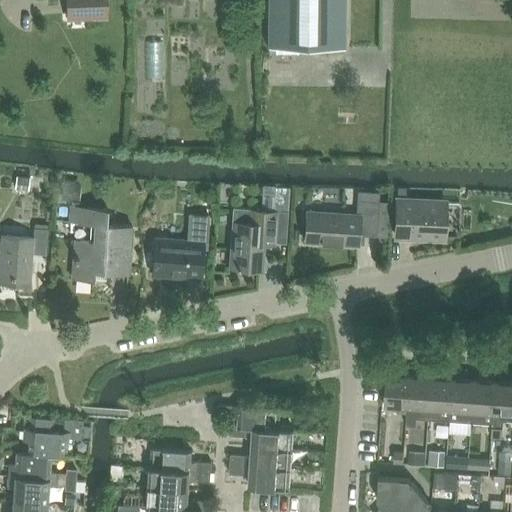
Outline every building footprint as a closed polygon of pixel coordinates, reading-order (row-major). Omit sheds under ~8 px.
[(105,0),(65,0),(67,18),(107,16),(105,0)] [(267,0),(267,46),(344,47),(344,0),(267,0)] [(189,76),(188,60),(163,61),(164,77),(189,76)] [(395,236),(440,238),(442,201),(396,199),(395,236)] [(306,211),(304,241),(357,245),(358,230),(375,231),(377,202),(357,200),(356,214),(306,211)] [(71,278),(94,280),(95,271),(128,273),(131,225),(106,224),(107,207),(70,204),(69,222),(96,224),(94,240),(74,238),(71,278)] [(233,207),(228,266),(258,268),(260,244),(273,245),(276,211),(233,207)] [(155,237),(152,274),(199,278),(201,249),(206,250),(209,216),(189,214),(187,239),(155,237)] [(33,236),(1,234),(0,246),(0,281),(31,284),(33,253),(45,254),(47,229),(33,228),(33,236)] [(387,374),(385,403),(397,404),(396,412),(406,413),(409,375),(387,374)] [(406,413),(405,424),(415,425),(415,418),(427,419),(428,408),(431,377),(409,375),(406,413)] [(431,377),(428,408),(427,419),(448,420),(452,379),(431,377)] [(452,379),(448,420),(470,422),(473,380),(452,379)] [(473,380),(470,422),(492,424),(495,382),(473,380)] [(491,439),(501,439),(502,422),(511,422),(511,383),(495,382),(492,424),(491,439)] [(278,428),(279,426),(280,408),(220,404),(220,414),(234,415),(233,425),(278,428)] [(23,428),(22,440),(28,441),(27,452),(51,454),(51,455),(63,455),(64,437),(81,438),(82,420),(64,418),(63,431),(52,430),(53,418),(30,416),(29,428),(23,428)] [(251,445),(293,448),(294,427),(279,426),(278,428),(233,425),(233,435),(252,436),(251,445)] [(231,464),(292,468),(293,448),(251,445),(251,455),(231,454),(231,464)] [(191,449),(149,446),(148,467),(210,471),(210,462),(190,460),(191,449)] [(8,463),(7,475),(66,479),(66,473),(49,472),(51,455),(51,454),(27,452),(15,451),(14,464),(8,463)] [(402,463),(403,453),(393,452),(392,462),(402,463)] [(448,455),(447,467),(468,468),(469,456),(448,455)] [(479,458),(469,457),(468,468),(478,469),(479,458)] [(478,470),(488,471),(489,460),(479,459),(478,470)] [(248,483),(290,486),(292,468),(231,464),(230,472),(248,474),(248,483)] [(210,471),(148,467),(146,485),(188,488),(189,479),(209,480),(210,471)] [(66,473),(66,479),(76,480),(77,469),(66,468),(66,473)] [(433,471),(432,487),(455,488),(456,473),(433,471)] [(456,473),(455,488),(480,490),(481,475),(456,473)] [(7,475),(7,487),(13,488),(12,499),(47,502),(48,484),(65,485),(66,479),(7,475)] [(390,511),(402,502),(404,504),(419,491),(408,480),(378,478),(376,501),(378,501),(381,505),(385,510),(387,511),(390,511)] [(65,485),(65,490),(75,491),(76,480),(66,479),(65,485)] [(202,509),(207,510),(208,500),(188,498),(188,488),(146,485),(145,505),(161,507),(161,506),(202,509)] [(429,511),(430,504),(419,491),(404,504),(405,506),(398,511),(429,511)] [(5,511),(4,511),(46,511),(47,502),(12,499),(11,511),(5,511)]
